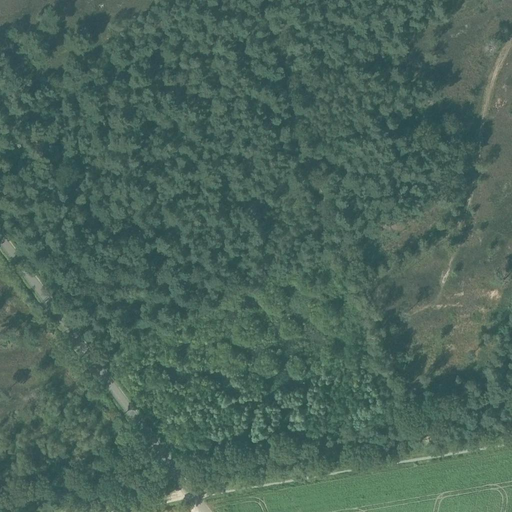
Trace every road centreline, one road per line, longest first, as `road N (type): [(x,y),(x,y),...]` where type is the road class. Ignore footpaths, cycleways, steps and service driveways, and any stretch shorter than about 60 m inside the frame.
road 1 (track): [(84,511),(511,438)]
road 2 (unclassified): [(203,511),(0,236)]
